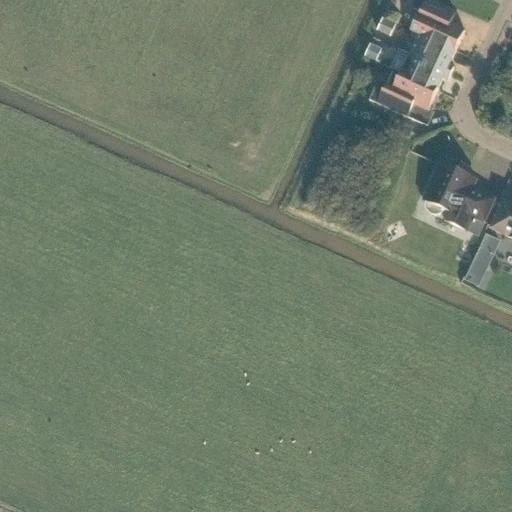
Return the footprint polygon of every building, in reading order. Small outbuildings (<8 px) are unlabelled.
[(412,34),(420,37),(456,54),(466,33),(451,27),(456,16),(422,0),(416,0),(412,10),(421,14),(412,34)] [(391,40),(397,28),(384,21),(378,33),(391,40)] [(450,67),(456,54),(420,37),(411,56),(452,75),(455,69),(450,67)] [(377,63),(383,51),(371,46),(366,58),(377,63)] [(449,82),(452,75),(411,56),(402,75),(438,93),(444,80),(449,82)] [(438,93),(402,75),(395,72),(386,92),(376,87),(370,102),(408,120),(414,106),(429,113),(438,93)] [(404,126),(400,137),(409,141),(413,130),(404,126)] [(441,166),(424,202),(427,204),(426,207),(427,211),(429,214),(436,217),(439,217),(443,215),(445,212),(448,213),(444,222),(479,238),(496,202),(473,191),(477,182),(466,177),(469,170),(455,163),(452,171),(441,166)] [(511,206),(504,203),(491,231),(511,240),(511,206)] [(487,237),(466,283),(480,289),(501,244),(487,237)]
